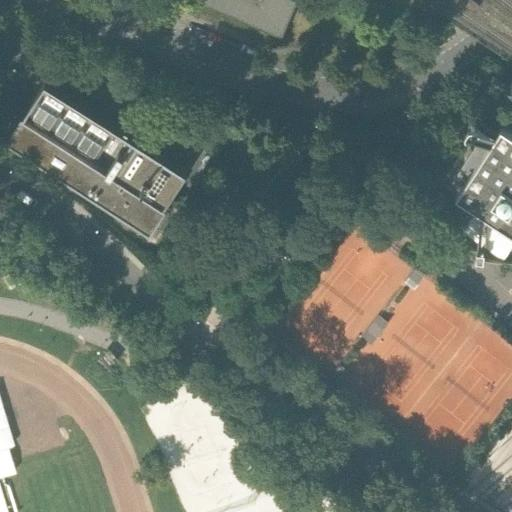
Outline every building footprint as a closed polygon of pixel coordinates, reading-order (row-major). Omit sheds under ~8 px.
[(296,7),(278,0),(197,0),(192,13),(278,49),(296,7)] [(478,7),(468,0),(463,8),(473,14),(478,7)] [(4,148),(151,241),(186,180),(42,89),(4,148)] [(476,126),(492,136),(457,191),(484,209),(511,225),(511,126),(502,120),(497,128),(482,118),(475,114),(471,113),(467,115),(466,119),(469,123),(476,126)] [(475,252),(475,259),(479,260),(484,260),(484,253),(480,252),(475,252)]
